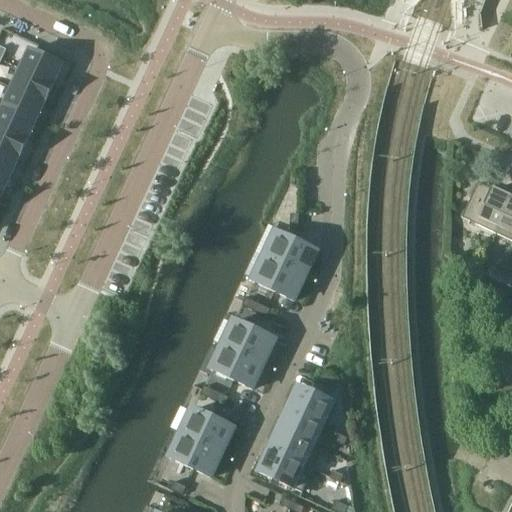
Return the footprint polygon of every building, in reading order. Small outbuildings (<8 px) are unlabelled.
[(28,51),(19,71),(53,87),(62,67),(28,51)] [(19,71),(10,89),(45,105),(53,87),(19,71)] [(10,89),(2,107),(36,123),(45,105),(10,89)] [(2,107),(0,111),(0,128),(27,142),(36,123),(2,107)] [(0,128),(0,151),(19,160),(27,142),(0,128)] [(0,151),(0,173),(10,179),(19,160),(0,151)] [(0,173),(0,196),(2,197),(10,179),(0,173)] [(511,200),(478,184),(462,219),(496,235),(511,200)] [(511,200),(496,235),(511,242),(511,200)] [(290,215),(289,229),(298,230),(299,216),(290,215)] [(275,234),(263,258),(305,278),(316,254),(275,234)] [(294,302),(305,278),(263,258),(252,283),(294,302)] [(471,258),(466,268),(478,273),(483,264),(471,258)] [(498,282),(502,273),(491,268),(486,277),(498,282)] [(511,282),(511,277),(502,273),(498,282),(510,288),(511,282)] [(254,313),(257,305),(245,299),(241,307),(254,313)] [(270,311),(257,305),(254,313),(266,319),(270,311)] [(233,323),(222,347),(263,366),(275,342),(233,323)] [(263,366),(222,347),(210,371),(252,391),(263,366)] [(318,382),(329,387),(332,380),(321,375),(318,382)] [(200,395),(212,401),(216,393),(204,388),(200,395)] [(297,389),(287,412),(326,430),(337,407),(297,389)] [(216,393),(212,401),(224,407),(228,399),(216,393)] [(192,411),(180,435),(222,455),(233,431),(192,411)] [(317,449),(326,430),(287,412),(278,431),(317,450),(317,449)] [(322,451),(317,449),(317,450),(278,431),(269,451),(312,471),(322,451)] [(210,479),(222,455),(180,435),(169,460),(210,479)] [(336,435),(333,442),(344,447),(347,440),(336,435)] [(302,494),(312,471),(269,451),(258,474),(302,494)] [(329,479),(340,484),(343,477),(332,472),(329,479)] [(186,489),(173,483),(169,491),(182,497),(186,489)] [(290,511),(293,504),(283,499),(279,506),(290,511)] [(335,502),(331,511),(332,511),(345,511),(348,508),(335,502)]
